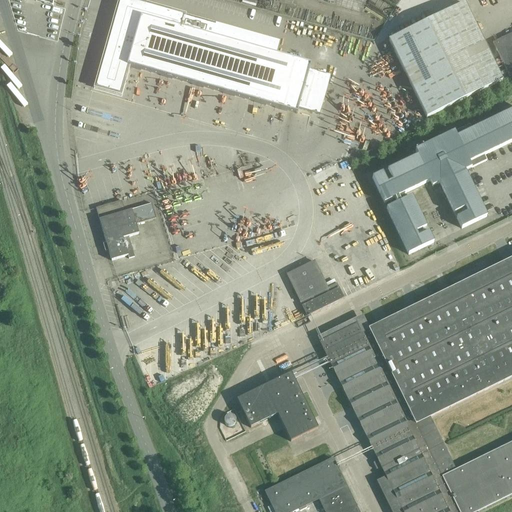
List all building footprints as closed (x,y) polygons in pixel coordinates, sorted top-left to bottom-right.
[(122,35),(112,32),(96,88),(120,95),(128,67),(287,112),(297,115),(298,110),(320,116),(322,108),(301,102),(307,78),(328,84),(330,77),(309,71),(311,66),(300,63),(301,63),(275,56),(212,38),(215,26),(131,2),(122,35)] [(389,41),(407,79),(461,52),(483,42),(464,4),(389,41)] [(511,33),(492,43),(509,77),(511,75),(511,33)] [(461,52),(407,79),(426,118),(502,81),(483,42),(461,52)] [(383,174),(372,179),(384,204),(395,199),(398,205),(387,210),(408,255),(433,243),(428,233),(418,238),(416,233),(426,228),(412,198),(401,203),(398,197),(430,182),(432,187),(440,183),(462,229),(487,217),(465,172),(487,161),(484,156),(511,141),(511,135),(510,131),(511,129),(511,111),(457,137),(455,132),(415,151),(418,156),(387,171),(392,182),(388,184),(383,174)] [(151,206),(132,211),(125,213),(122,202),(96,209),(106,245),(109,244),(111,251),(108,252),(111,262),(128,257),(129,260),(159,251),(155,236),(130,243),(128,238),(139,235),(136,226),(156,220),(152,205),(151,205),(151,206)] [(511,511),(511,260),(361,335),(356,326),(321,344),(339,381),(378,461),(373,464),(376,471),(381,468),(386,478),(377,483),(390,511),(511,511)] [(287,276),(307,317),(343,299),(336,285),(327,290),(314,263),(287,276)] [(391,269),(393,274),(404,270),(401,264),(391,269)] [(316,369),(328,367),(326,360),(315,362),(316,369)] [(291,443),(318,430),(291,375),(237,401),(251,429),(278,416),(291,443)] [(349,414),(341,415),(341,430),(354,429),(353,423),(350,424),(349,414)] [(229,415),(226,423),(234,426),(237,417),(229,415)] [(358,511),(333,460),(265,493),(271,505),(272,506),(267,508),(269,511),(294,511),(308,505),(310,511),(358,511)]
